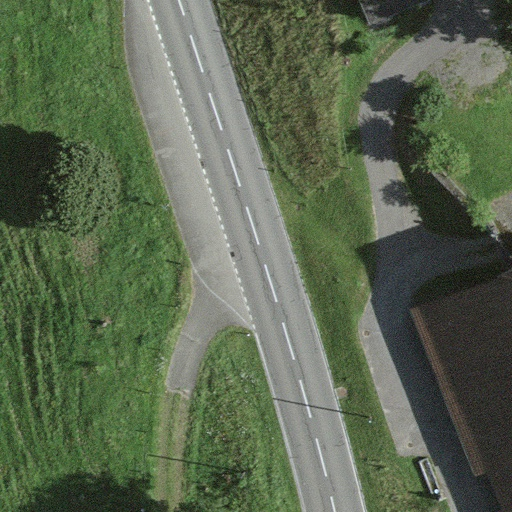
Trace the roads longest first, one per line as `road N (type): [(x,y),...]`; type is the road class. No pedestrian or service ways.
road 1 (secondary): [(180,0),(297,367),(334,511)]
road 2 (track): [(262,252),(204,318),(188,355),(169,511)]
